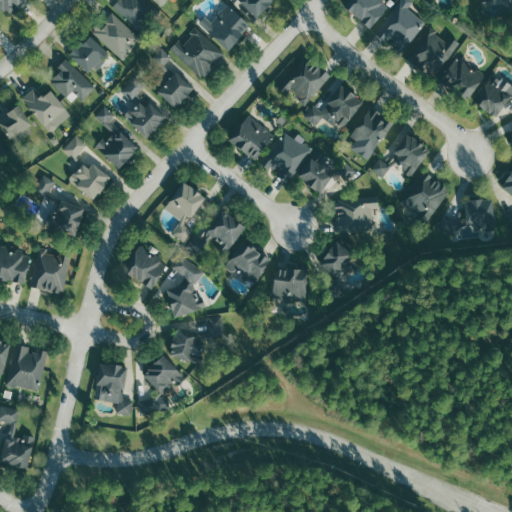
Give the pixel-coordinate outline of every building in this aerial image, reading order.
[(22,0),(0,0),(0,6),(9,15),(22,0)] [(119,0),(113,6),(134,26),(153,6),(146,0),(119,0)] [(238,0),(257,18),(273,0),(238,0)] [(376,27),(385,4),(381,2),(382,0),(354,0),(348,15),(376,27)] [(426,21),(408,9),(414,0),(413,0),(401,0),(377,36),(403,54),(426,21)] [(488,18),(511,11),(511,3),(511,0),(492,0),(494,3),(484,5),(488,18)] [(212,23),(205,17),(198,25),(229,51),(251,25),(227,5),(212,23)] [(94,31),(120,60),(141,41),(113,11),(103,20),(105,21),(94,31)] [(183,43),(179,40),(171,49),(203,79),(226,54),(197,28),(183,43)] [(468,101),(485,77),(457,57),(449,69),(444,66),(460,43),(454,39),(451,43),(431,29),(409,60),(436,80),(437,78),(468,101)] [(108,53),(89,35),(69,56),(89,75),(103,60),(102,59),(108,53)] [(162,68),(173,58),(163,48),(152,58),(162,68)] [(51,81),(67,96),(72,91),(83,101),(96,86),(66,59),(58,67),(61,70),(51,81)] [(307,105),(329,79),(307,60),(281,91),(288,96),(292,91),(307,105)] [(175,109),(194,88),(176,72),(157,92),(175,109)] [(477,96),(482,100),(478,105),(496,119),(511,98),(511,87),(494,73),(477,96)] [(134,101),(144,85),(132,78),(123,93),(134,101)] [(363,100),(339,86),(323,111),(313,104),(304,118),(318,126),(323,117),(345,130),(363,100)] [(51,90),(41,98),(34,88),(22,98),(50,133),(59,126),(53,119),(66,109),(51,90)] [(148,139),(166,116),(148,102),(145,107),(137,101),(126,115),(133,121),(130,124),(148,139)] [(0,123),(9,140),(13,138),(15,143),(35,132),(19,105),(5,113),(7,117),(0,121),(0,123)] [(96,116),(112,132),(97,148),(118,169),(138,149),(110,121),(116,115),(106,105),(96,116)] [(369,160),(393,123),(370,108),(351,137),(357,141),(352,149),(369,160)] [(229,139),(254,161),(276,136),(251,114),(229,139)] [(294,139),(287,133),(261,163),(269,171),(271,168),(287,181),(315,149),(298,135),(294,139)] [(64,150),(75,159),(88,145),(77,135),(64,150)] [(397,169),(417,176),(427,145),(404,137),(397,156),(401,158),(397,169)] [(298,176),(319,195),(335,177),(343,184),(356,170),(340,156),(333,163),(320,152),(298,176)] [(372,171),(384,178),(392,166),(379,158),(372,171)] [(90,201),(111,181),(92,160),(71,180),(90,201)] [(449,187),(417,172),(400,207),(433,222),(449,187)] [(511,172),(502,187),(511,194),(511,217),(510,220),(511,221),(511,172)] [(55,181),(44,174),(34,192),(45,199),(55,181)] [(205,196),(183,182),(165,210),(182,220),(172,236),(184,243),(192,230),(186,226),(205,196)] [(373,209),(379,208),(378,197),(335,200),(337,234),(374,231),(373,209)] [(493,199),(464,201),(466,222),(477,221),(477,228),(495,226),(493,199)] [(75,237),(85,209),(59,200),(49,228),(75,237)] [(244,227),(221,212),(206,235),(230,250),(244,227)] [(341,281),(358,256),(336,241),(319,266),(341,281)] [(271,259),(240,242),(227,266),(257,283),(271,259)] [(0,279),(25,284),(30,254),(8,251),(9,247),(0,245),(0,279)] [(168,264),(138,245),(123,271),(152,289),(168,264)] [(31,288),(64,294),(72,254),(38,248),(31,288)] [(196,285),(205,273),(182,255),(173,267),(196,285)] [(274,299),(307,300),(308,270),(275,269),(274,299)] [(175,319),(202,309),(191,279),(164,290),(175,319)] [(227,338),(222,315),(208,318),(213,341),(227,338)] [(169,355),(193,363),(201,336),(177,329),(169,355)] [(0,374),(4,375),(10,344),(0,341),(0,374)] [(46,353),(29,350),(30,347),(15,345),(9,386),(41,391),(46,353)] [(184,377),(164,355),(142,375),(162,397),(184,377)] [(126,367),(99,364),(95,400),(118,403),(117,414),(132,416),(134,400),(123,398),(126,367)] [(21,409),(1,406),(0,413),(0,420),(9,423),(1,464),(28,469),(34,438),(16,435),(21,409)]
